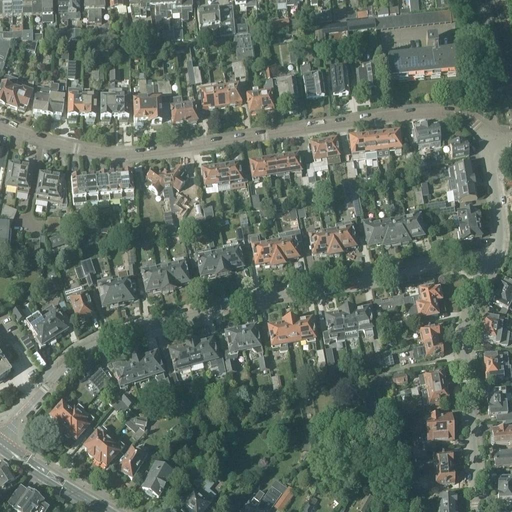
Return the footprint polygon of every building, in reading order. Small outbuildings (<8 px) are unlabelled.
[(12,12),(11,0),(2,0),(2,19),(8,19),(12,18),(12,12)] [(22,18),(21,0),(11,0),(12,12),(12,18),(22,18)] [(31,0),(21,0),(22,18),(32,17),(31,0)] [(36,18),(42,18),(41,0),(31,0),(32,17),(32,18),(36,18)] [(51,0),(41,0),(42,18),(52,18),(51,0)] [(68,22),(67,15),(66,0),(57,0),(58,10),(61,10),(62,22),(68,22)] [(66,0),(67,15),(79,14),(78,0),(66,0)] [(94,24),(93,0),(83,0),(84,11),(88,11),(88,24),(94,24)] [(93,0),(94,24),(94,25),(101,25),(101,11),(105,11),(105,10),(109,10),(108,1),(104,1),(104,0),(93,0)] [(108,0),(108,1),(109,10),(110,12),(117,11),(118,16),(127,14),(126,8),(123,8),(121,0),(108,0)] [(132,18),(140,18),(138,0),(129,0),(130,9),(132,18)] [(138,0),(140,18),(140,19),(146,19),(146,8),(150,8),(149,0),(138,0)] [(159,0),(149,0),(150,8),(155,8),(156,26),(161,26),(161,20),(159,0)] [(169,0),(159,0),(161,20),(166,20),(166,7),(170,7),(169,0)] [(180,0),(169,0),(170,7),(175,6),(176,15),(181,15),(180,0)] [(180,0),(181,15),(182,22),(188,22),(188,14),(192,14),(191,0),(180,0)] [(246,2),(245,0),(234,0),(235,2),(239,2),(239,8),(240,8),(240,10),(246,9),(245,2),(246,2)] [(255,0),(245,0),(246,2),(249,2),(250,7),(253,7),(253,9),(256,9),(256,12),(255,0)] [(266,6),(265,0),(255,0),(256,12),(259,12),(258,7),(266,6)] [(419,15),(417,0),(408,0),(409,10),(410,15),(419,15)] [(456,11),(452,0),(434,0),(436,13),(456,11)] [(218,39),(224,38),(235,37),(234,27),(232,9),(217,11),(197,14),(201,42),(218,39)] [(346,21),(345,14),(345,11),(333,13),(334,22),(346,21)] [(367,11),(356,13),(357,20),(368,18),(367,11)] [(330,13),(318,14),(319,25),(331,23),(330,13)] [(356,13),(345,14),(346,21),(357,20),(356,13)] [(269,21),(269,24),(270,31),(279,30),(279,24),(278,20),(269,21)] [(374,21),(366,21),(367,22),(368,31),(375,30),(374,21)] [(346,23),(346,24),(347,33),(355,32),(354,23),(346,23)] [(248,26),(234,27),(235,37),(248,35),(248,29),(248,26)] [(316,44),(322,43),(321,27),(314,28),(316,44)] [(42,43),(42,28),(39,28),(39,33),(32,34),(32,43),(42,43)] [(139,34),(131,34),(131,44),(152,44),(152,29),(139,29),(139,34)] [(22,41),(22,43),(26,43),(32,43),(32,34),(23,34),(22,41)] [(82,34),(69,34),(69,43),(81,43),(82,34)] [(232,38),(237,65),(239,79),(245,79),(242,61),(252,60),(249,36),(232,38)] [(432,49),(433,56),(387,61),(390,81),(457,74),(454,54),(437,56),(435,39),(425,40),(426,49),(432,49)] [(0,72),(1,73),(10,43),(0,43),(0,72)] [(174,44),(161,45),(161,52),(175,51),(174,44)] [(191,62),(189,44),(175,45),(176,57),(188,56),(189,57),(187,58),(187,62),(191,62)] [(161,56),(161,52),(161,45),(151,46),(152,57),(161,56)] [(68,62),(67,81),(74,81),(75,63),(68,62)] [(363,72),(356,73),(358,93),(368,92),(368,93),(369,93),(369,95),(370,96),(375,95),(376,94),(375,92),(376,92),(374,71),(372,71),(372,65),(362,65),(363,72)] [(316,100),(324,99),(320,72),(310,74),(309,66),(300,67),(302,80),(303,80),(306,100),(316,99),(316,100)] [(344,68),(330,70),(332,95),(338,95),(338,96),(347,95),(344,68)] [(191,70),(193,78),(194,87),(201,86),(200,73),(198,73),(198,69),(191,70)] [(5,80),(0,93),(0,109),(1,110),(3,109),(3,108),(4,108),(5,107),(9,108),(15,89),(17,84),(18,82),(6,77),(5,80)] [(297,103),(294,83),(293,77),(276,80),(279,104),(289,103),(289,104),(290,104),(291,110),(297,109),(297,103)] [(264,94),(259,95),(261,113),(269,112),(269,110),(274,110),(271,95),(273,95),(272,81),(267,81),(266,81),(265,83),(265,86),(264,88),(264,94)] [(147,123),(146,88),(145,82),(138,83),(139,102),(133,103),(134,124),(135,124),(135,129),(143,128),(142,123),(147,123)] [(51,90),(47,117),(52,118),(52,121),(60,122),(60,118),(61,118),(63,100),(63,99),(56,98),(57,86),(52,85),(53,83),(50,83),(49,84),(48,83),(47,90),(51,90)] [(166,98),(164,83),(157,83),(159,99),(166,98)] [(15,89),(9,108),(17,111),(24,113),(26,109),(29,102),(28,102),(29,100),(32,101),(33,90),(17,84),(15,89)] [(217,85),(211,86),(214,111),(229,108),(226,89),(225,86),(217,88),(217,85)] [(214,111),(211,86),(201,87),(199,93),(202,111),(208,110),(209,112),(214,111)] [(111,119),(114,119),(114,92),(114,87),(110,87),(110,92),(108,92),(108,100),(100,100),(100,120),(101,120),(101,125),(109,125),(109,120),(111,120),(111,119)] [(153,87),(146,88),(147,123),(152,123),(152,124),(161,124),(160,101),(153,101),(153,87)] [(238,87),(226,89),(229,108),(235,107),(235,106),(241,105),(238,87)] [(35,96),(33,114),(35,115),(34,118),(35,119),(40,119),(41,119),(42,116),(47,117),(51,90),(47,90),(42,89),(41,97),(35,96)] [(261,113),(259,95),(258,89),(252,90),(253,96),(246,97),(249,115),(251,115),(251,116),(256,115),(256,114),(261,113)] [(78,118),(82,118),(82,91),(74,91),(74,99),(68,99),(67,115),(67,119),(68,119),(68,124),(76,124),(76,119),(78,119),(78,118)] [(82,91),(82,118),(84,118),(84,119),(86,120),(86,124),(94,124),(94,120),(95,120),(96,100),(89,100),(89,91),(82,91)] [(121,92),(114,92),(114,119),(118,119),(118,120),(119,120),(119,125),(127,125),(127,120),(128,120),(129,100),(121,100),(121,92)] [(177,126),(185,125),(182,104),(181,104),(181,103),(181,99),(171,101),(170,106),(173,125),(177,125),(177,126)] [(181,103),(181,104),(182,104),(185,125),(190,124),(191,125),(196,125),(196,123),(197,123),(195,105),(193,105),(192,104),(187,105),(187,102),(181,103)] [(439,133),(438,128),(438,126),(436,126),(434,126),(432,126),(431,127),(425,128),(429,149),(430,148),(431,151),(442,150),(440,141),(443,140),(442,132),(439,133)] [(429,149),(425,128),(420,129),(419,128),(417,129),(416,130),(414,130),(416,142),(412,142),(414,155),(420,154),(419,150),(429,149)] [(396,157),(401,156),(399,134),(393,134),(391,133),(388,134),(387,135),(386,135),(388,153),(395,152),(396,157)] [(375,136),(374,136),(376,154),(388,153),(386,135),(385,135),(384,134),(376,135),(375,136)] [(376,154),(374,136),(373,137),(372,136),(368,136),(367,137),(363,138),(365,160),(377,159),(376,154)] [(353,162),(365,160),(363,138),(361,138),(360,137),(357,137),(355,139),(350,139),(350,144),(353,162)] [(328,142),(325,142),(324,143),(323,144),(327,167),(340,165),(335,141),(330,142),(328,142)] [(466,142),(449,145),(452,160),(469,157),(468,156),(469,155),(469,151),(467,150),(466,142)] [(321,143),(317,144),(316,145),(308,146),(309,154),(311,154),(313,165),(306,166),(308,178),(310,191),(311,200),(312,205),(322,203),(319,183),(316,183),(314,170),(327,167),(323,144),(322,144),(321,143)] [(412,153),(405,154),(407,165),(414,164),(412,153)] [(274,157),(277,179),(284,178),(285,181),(289,180),(286,158),(283,159),(283,156),(274,157)] [(300,176),(301,176),(298,156),(286,158),(289,180),(290,180),(289,178),(296,177),(296,179),(301,178),(300,176)] [(265,161),(262,162),(265,181),(277,179),(274,157),(264,159),(265,161)] [(265,181),(262,162),(250,164),(253,183),(265,181)] [(354,163),(347,164),(349,180),(356,179),(354,163)] [(5,188),(17,190),(21,167),(17,167),(17,165),(11,164),(11,166),(9,166),(5,188)] [(471,165),(453,168),(453,169),(449,169),(451,180),(473,176),(471,165)] [(21,167),(17,190),(16,194),(28,196),(33,169),(31,169),(31,167),(25,166),(25,168),(21,167)] [(227,168),(230,185),(231,192),(246,190),(246,185),(248,184),(246,175),(240,175),(239,166),(227,168)] [(418,169),(420,186),(428,184),(427,181),(424,181),(423,176),(431,175),(430,167),(427,168),(418,169)] [(207,168),(202,169),(202,171),(205,188),(205,191),(211,190),(211,188),(217,187),(215,169),(207,171),(207,168)] [(227,168),(215,169),(217,187),(218,194),(231,192),(230,185),(227,168)] [(172,175),(165,176),(169,199),(173,199),(172,189),(173,188),(178,192),(187,179),(187,177),(183,174),(183,172),(180,169),(178,170),(176,169),(172,175)] [(169,199),(165,176),(158,177),(152,173),(151,174),(149,174),(147,177),(147,179),(145,183),(146,188),(149,190),(148,190),(158,196),(162,190),(163,190),(164,201),(169,200),(169,199)] [(42,176),(40,175),(35,202),(47,204),(52,177),(48,177),(48,175),(42,174),(42,176)] [(123,176),(119,176),(122,201),(134,200),(131,175),(130,175),(129,174),(124,174),(123,176)] [(110,204),(110,202),(107,177),(105,175),(100,176),(98,178),(95,178),(97,204),(98,205),(110,204)] [(119,176),(115,176),(113,175),(108,176),(107,177),(110,202),(122,201),(119,176)] [(56,176),(55,178),(52,177),(47,204),(58,206),(58,207),(66,206),(65,186),(65,184),(63,184),(63,179),(61,179),(62,177),(56,176)] [(457,187),(457,191),(475,188),(473,176),(451,180),(452,188),(457,187)] [(97,204),(95,178),(93,177),(88,178),(87,179),(83,179),(86,205),(97,204)] [(83,179),(80,180),(79,180),(77,178),(72,179),(71,180),(71,181),(74,206),(86,205),(83,179)] [(310,191),(308,178),(301,179),(303,192),(310,191)] [(352,198),(351,188),(350,183),(343,184),(346,199),(352,198)] [(351,188),(352,198),(354,208),(356,218),(363,217),(358,192),(359,192),(358,187),(351,188)] [(475,188),(457,191),(453,192),(454,203),(458,202),(459,204),(477,200),(475,188)] [(422,193),(415,194),(418,207),(424,205),(422,193)] [(258,196),(251,197),(253,210),(261,209),(258,196)] [(354,208),(352,198),(346,199),(348,210),(354,208)] [(426,213),(439,211),(446,209),(445,203),(425,206),(426,213)] [(304,207),(297,209),(300,221),(307,220),(304,207)] [(5,208),(3,213),(14,218),(16,212),(5,208)] [(203,209),(204,218),(205,220),(214,219),(212,208),(203,209)] [(446,209),(439,211),(440,217),(455,214),(454,208),(446,209)] [(295,209),(288,210),(291,222),(297,221),(295,209)] [(268,211),(259,213),(261,220),(270,219),(268,211)] [(457,219),(456,220),(457,228),(459,227),(479,224),(479,222),(480,221),(479,218),(478,218),(477,211),(475,211),(466,213),(457,214),(457,219)] [(412,216),(404,218),(409,244),(417,242),(416,240),(424,238),(418,212),(412,213),(412,216)] [(2,217),(0,215),(0,219),(1,219),(12,223),(14,218),(3,213),(2,217)] [(239,215),(242,229),(243,237),(250,236),(245,214),(239,215)] [(205,220),(204,218),(199,219),(200,231),(207,230),(205,220)] [(391,221),(396,246),(402,245),(402,246),(404,247),(407,246),(408,245),(408,244),(409,244),(404,218),(391,221)] [(174,235),(172,219),(164,221),(167,236),(174,235)] [(200,231),(199,219),(192,220),(194,232),(200,231)] [(383,249),(378,223),(371,225),(370,221),(362,223),(368,249),(375,248),(375,250),(383,249)] [(391,221),(378,223),(383,249),(384,249),(384,250),(385,250),(388,250),(390,249),(390,248),(396,246),(391,221)] [(336,226),(337,231),(341,254),(348,253),(348,250),(355,249),(350,223),(336,226)] [(0,242),(10,243),(11,236),(9,236),(10,225),(0,224),(0,242)] [(460,235),(458,235),(459,242),(461,241),(461,242),(473,240),(481,238),(482,238),(480,231),(479,224),(459,227),(460,235)] [(59,226),(47,226),(47,234),(59,232),(59,226)] [(244,241),(243,237),(242,229),(235,230),(237,243),(244,241)] [(328,258),(323,234),(317,235),(315,233),(314,230),(308,231),(309,234),(308,235),(312,257),(320,255),(320,258),(327,257),(328,258)] [(337,231),(323,234),(328,258),(334,256),(334,257),(336,258),(339,258),(340,256),(340,255),(341,255),(341,254),(337,231)] [(66,244),(63,237),(50,241),(52,249),(66,244)] [(250,243),(253,254),(255,268),(263,266),(263,269),(270,267),(270,269),(271,269),(267,245),(260,247),(257,245),(259,244),(258,237),(247,239),(248,243),(250,243)] [(280,243),(284,265),(291,263),(291,261),(298,260),(294,238),(288,239),(287,241),(280,243)] [(192,239),(186,240),(189,254),(196,252),(193,241),(192,241),(192,239)] [(267,245),(271,269),(277,267),(277,268),(279,269),(282,269),(283,267),(283,266),(284,266),(284,265),(280,243),(279,239),(266,242),(267,245)] [(0,255),(9,256),(10,243),(0,242),(0,255)] [(432,245),(433,251),(445,249),(444,243),(432,245)] [(223,249),(224,252),(229,276),(229,275),(236,274),(236,271),(243,269),(238,245),(223,249)] [(216,279),(229,276),(224,252),(211,255),(216,279)] [(216,279),(211,255),(204,256),(204,255),(195,257),(200,279),(208,277),(208,280),(215,278),(216,279)] [(80,264),(81,268),(85,279),(89,289),(96,286),(92,277),(95,276),(90,260),(80,264)] [(169,266),(175,291),(175,290),(182,289),(181,286),(188,285),(185,271),(183,260),(175,261),(176,265),(169,266)] [(156,268),(156,269),(161,294),(162,294),(163,295),(164,296),(168,295),(169,294),(168,293),(175,291),(169,266),(169,265),(167,264),(165,264),(162,265),(160,265),(159,266),(158,266),(157,267),(156,268)] [(135,265),(128,265),(129,280),(136,279),(135,265)] [(161,294),(156,269),(149,271),(148,267),(140,269),(146,294),(153,292),(154,295),(161,293),(161,294)] [(85,279),(81,268),(74,270),(78,281),(85,279)] [(112,283),(118,308),(125,307),(124,304),(133,302),(132,299),(131,299),(125,272),(116,274),(118,282),(112,283)] [(56,280),(47,283),(51,295),(60,291),(56,280)] [(97,281),(102,305),(101,306),(102,309),(110,307),(111,310),(118,308),(112,283),(103,285),(102,280),(97,281)] [(499,291),(498,292),(511,299),(511,285),(504,282),(502,286),(500,287),(499,289),(499,291)] [(417,298),(403,301),(405,309),(407,309),(416,307),(422,306),(437,303),(441,302),(440,297),(442,295),(441,291),(439,291),(438,290),(432,292),(432,289),(419,291),(416,292),(417,298)] [(69,301),(78,324),(84,322),(84,320),(92,317),(86,300),(82,290),(63,296),(66,303),(69,301)] [(495,299),(492,303),(508,311),(511,302),(511,299),(498,292),(498,293),(496,294),(495,297),(495,298),(495,299)] [(381,302),(375,303),(377,315),(405,309),(403,301),(402,297),(393,300),(394,303),(382,305),(381,302)] [(416,307),(407,309),(409,319),(418,317),(418,321),(437,317),(436,309),(438,309),(437,303),(422,306),(416,307)] [(15,305),(9,309),(11,312),(10,313),(17,323),(25,318),(18,307),(17,308),(15,305)] [(54,306),(39,316),(55,341),(61,338),(60,336),(68,331),(54,311),(56,310),(54,306)] [(340,312),(339,312),(343,336),(344,342),(358,340),(357,333),(353,310),(347,311),(346,310),(344,309),(342,310),(340,311),(340,312)] [(353,310),(357,333),(363,332),(365,334),(366,339),(373,338),(368,310),(361,312),(360,309),(353,311),(353,310)] [(328,332),(321,333),(323,346),(328,345),(329,341),(336,340),(337,343),(344,342),(343,336),(339,312),(339,313),(332,315),(333,317),(325,318),(326,323),(328,332)] [(25,325),(41,348),(48,343),(49,345),(55,341),(39,316),(25,325)] [(289,321),(282,322),(286,346),(300,343),(295,320),(294,320),(294,319),(293,318),(290,319),(288,320),(289,321)] [(486,318),(484,330),(505,333),(506,327),(507,321),(504,321),(503,320),(493,319),(486,318)] [(308,345),(315,343),(311,321),(304,322),(303,320),(296,321),(296,320),(295,320),(300,343),(306,342),(308,345)] [(288,353),(286,346),(282,322),(282,323),(275,325),(276,327),(268,329),(272,352),(279,350),(280,354),(288,353)] [(246,328),(239,329),(244,352),(251,351),(253,353),(260,352),(255,332),(256,332),(256,328),(247,330),(246,328)] [(437,330),(437,328),(419,332),(422,346),(438,343),(438,339),(439,338),(439,339),(439,338),(439,336),(440,335),(439,331),(437,330)] [(227,364),(231,363),(232,362),(233,363),(234,363),(234,362),(235,362),(237,358),(236,357),(237,356),(238,354),(244,352),(239,329),(233,331),(233,333),(224,335),(225,338),(226,338),(229,349),(224,350),(227,364)] [(484,330),(482,343),(499,345),(507,347),(509,334),(505,333),(484,330)] [(26,335),(19,340),(27,352),(34,347),(26,335)] [(197,342),(196,342),(203,366),(210,364),(211,368),(218,367),(212,342),(205,344),(204,341),(197,343),(197,342)] [(379,341),(373,342),(375,354),(376,354),(381,353),(379,342),(379,341)] [(190,370),(203,366),(196,342),(190,344),(188,342),(185,343),(185,345),(184,345),(190,370)] [(441,349),(441,346),(440,347),(439,347),(438,343),(422,346),(412,348),(413,354),(412,356),(413,360),(415,361),(415,363),(442,357),(443,357),(442,355),(443,353),(443,350),(441,349)] [(170,376),(171,379),(174,388),(180,386),(178,382),(181,381),(180,378),(183,377),(182,372),(190,370),(184,345),(183,345),(183,347),(177,348),(177,351),(169,353),(175,375),(170,376)] [(332,350),(325,351),(329,367),(335,366),(332,350)] [(323,351),(316,352),(319,366),(326,365),(323,351)] [(161,383),(165,381),(156,355),(149,357),(148,355),(141,358),(147,378),(148,380),(159,376),(159,377),(158,378),(160,381),(158,382),(159,384),(161,383)] [(507,355),(501,355),(484,357),(485,370),(502,368),(508,367),(507,355)] [(134,384),(135,387),(149,382),(148,380),(147,378),(141,358),(139,358),(138,356),(133,358),(133,360),(127,362),(134,383),(134,384)] [(9,373),(0,359),(0,381),(3,380),(3,379),(9,375),(9,376),(10,375),(10,374),(9,373)] [(268,359),(258,361),(261,373),(270,371),(268,359)] [(120,392),(135,387),(134,384),(134,383),(127,362),(120,365),(120,367),(113,369),(120,392)] [(502,368),(485,370),(486,377),(486,382),(510,380),(509,372),(503,373),(502,368)] [(94,377),(91,380),(90,381),(89,382),(93,386),(99,392),(109,382),(101,370),(95,376),(94,377)] [(425,385),(426,391),(444,387),(443,383),(444,383),(444,384),(444,381),(445,380),(444,376),(443,375),(442,373),(441,373),(423,377),(423,378),(419,378),(421,386),(425,385)] [(406,375),(392,377),(394,387),(408,384),(406,375)] [(280,377),(271,379),(274,393),(283,392),(280,377)] [(175,390),(174,388),(171,379),(165,381),(168,392),(175,390)] [(446,394),(446,391),(445,391),(445,392),(444,387),(426,391),(421,392),(425,406),(447,401),(448,402),(447,399),(448,398),(447,394),(446,394)] [(488,405),(511,403),(511,393),(509,394),(508,390),(504,391),(487,392),(488,398),(487,398),(487,399),(487,402),(488,404),(488,405)] [(112,408),(121,399),(116,394),(107,403),(112,408)] [(129,408),(134,403),(126,395),(121,399),(129,408)] [(374,396),(362,398),(366,421),(378,418),(374,396)] [(124,412),(129,408),(121,399),(112,408),(105,416),(110,421),(121,409),(124,412)] [(511,417),(511,403),(488,405),(488,406),(488,408),(488,411),(489,412),(490,418),(502,417),(502,423),(506,423),(511,422),(511,417)] [(63,432),(63,433),(79,415),(79,416),(83,411),(78,406),(74,411),(66,404),(64,407),(62,405),(50,418),(58,425),(57,427),(58,428),(58,429),(58,431),(60,433),(62,433),(63,432)] [(241,412),(249,419),(255,412),(247,405),(241,412)] [(83,411),(79,416),(79,415),(63,433),(64,434),(65,436),(66,438),(68,438),(69,437),(70,439),(71,437),(76,441),(80,436),(81,437),(86,431),(86,430),(94,421),(89,416),(86,420),(80,415),(83,411)] [(425,418),(426,431),(443,429),(443,432),(452,431),(451,415),(430,417),(431,418),(425,418)] [(129,421),(139,428),(145,433),(147,416),(129,421)] [(511,422),(506,423),(506,430),(497,430),(498,431),(492,431),(493,437),(492,437),(491,440),(491,445),(493,447),(511,445),(511,422)] [(90,458),(94,460),(108,443),(110,441),(104,435),(107,432),(102,428),(94,437),(93,437),(88,443),(84,448),(88,452),(87,454),(90,458)] [(137,442),(145,433),(139,428),(132,437),(137,442)] [(443,429),(426,431),(427,436),(423,437),(424,444),(453,441),(452,431),(443,432),(443,429)] [(116,446),(110,441),(108,443),(94,460),(96,463),(100,465),(101,464),(106,468),(110,463),(111,463),(116,457),(116,456),(124,447),(119,443),(116,446)] [(124,479),(125,477),(132,481),(145,459),(139,455),(140,453),(132,448),(126,460),(123,458),(120,462),(123,464),(117,475),(124,479)] [(426,450),(413,451),(413,460),(426,458),(426,450)] [(511,453),(494,455),(495,468),(495,469),(511,467),(511,453)] [(452,457),(452,455),(451,455),(433,457),(434,471),(452,470),(451,466),(452,466),(453,466),(452,463),(453,462),(453,459),(452,457)] [(3,463),(0,465),(0,494),(1,496),(7,493),(13,489),(10,485),(15,481),(3,463)] [(146,473),(139,482),(145,485),(142,490),(146,492),(154,497),(158,499),(164,489),(169,492),(173,485),(169,482),(172,475),(155,465),(149,475),(146,473)] [(452,470),(434,471),(435,486),(454,485),(454,482),(455,481),(455,477),(454,476),(453,474),(452,474),(452,470)] [(210,475),(205,471),(193,485),(198,488),(193,493),(181,507),(182,508),(181,510),(182,511),(203,511),(208,506),(207,505),(213,499),(202,490),(207,485),(204,482),(210,475)] [(498,479),(498,480),(498,485),(498,487),(498,489),(499,491),(499,492),(511,491),(511,472),(510,473),(511,479),(498,479)] [(397,474),(398,490),(406,489),(405,473),(397,474)] [(245,510),(243,511),(269,511),(281,495),(272,488),(264,499),(263,499),(263,498),(264,496),(259,493),(256,497),(254,496),(244,510),(245,510)] [(295,493),(288,488),(278,501),(284,505),(288,499),(290,500),(295,493)] [(25,511),(37,497),(30,491),(29,494),(28,494),(27,495),(20,490),(16,496),(11,503),(12,503),(6,511),(7,511),(25,511)] [(511,491),(499,492),(499,493),(498,495),(498,498),(499,499),(499,505),(511,504),(511,491)] [(368,507),(373,499),(367,495),(362,504),(368,507)] [(44,502),(37,497),(25,511),(47,511),(48,511),(41,506),(42,505),(41,505),(44,502)] [(437,498),(438,511),(457,511),(456,505),(457,503),(457,500),(456,499),(456,497),(437,498)]
